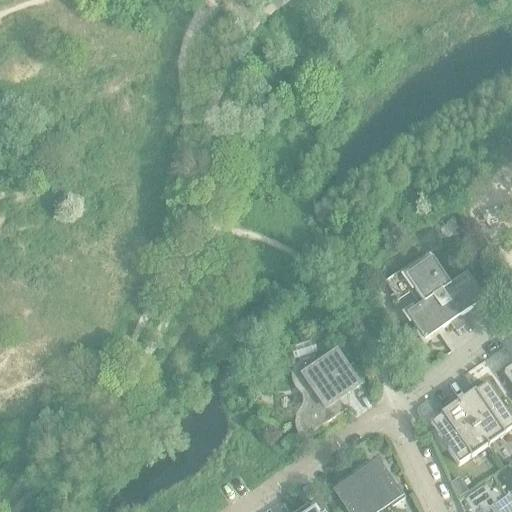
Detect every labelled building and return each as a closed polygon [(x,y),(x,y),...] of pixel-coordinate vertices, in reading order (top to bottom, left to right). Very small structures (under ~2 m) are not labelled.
[(484,301),(466,275),(449,287),(431,260),(405,278),(423,305),(406,316),(424,343),(484,301)] [(337,403),(358,388),(336,355),(324,363),(321,360),(321,358),(299,365),(299,366),(297,369),(296,372),(295,376),(296,380),(297,384),(299,387),(304,392),(306,396),(307,399),(307,403),(306,407),(305,410),(301,417),(300,420),(299,424),(299,428),(301,431),(302,435),(305,438),(305,439),(344,412),(337,403)] [(511,429),(511,422),(504,411),(498,402),(487,385),(475,393),(474,392),(458,404),(488,448),(505,436),(504,435),(511,429)] [(488,448),(458,404),(440,416),(441,417),(430,425),(441,441),(447,450),(458,467),(470,459),(471,460),(488,448)] [(392,489),(377,465),(371,469),(367,464),(352,475),(378,511),(380,511),(390,505),(392,508),(405,500),(395,487),(392,489)] [(378,511),(352,475),(337,485),(341,490),(335,494),(347,511),(378,511)] [(468,493),(458,479),(450,485),(459,499),(468,493)]
